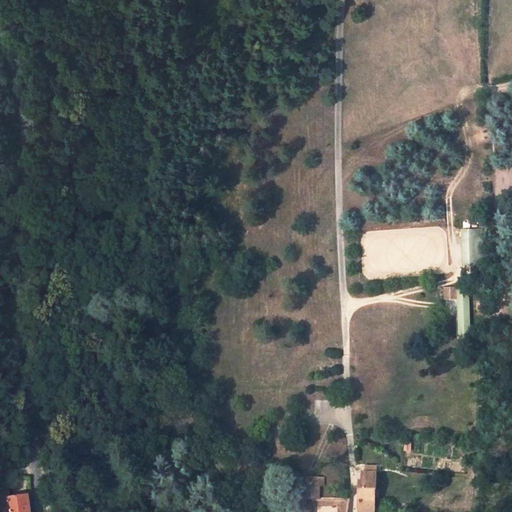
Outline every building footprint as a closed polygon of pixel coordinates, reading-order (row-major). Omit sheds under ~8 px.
[(72,176),(73,162),(65,161),(64,175),(72,176)] [(481,265),(479,228),(460,229),(461,266),(481,265)] [(443,299),(457,299),(457,336),(469,336),(469,287),(443,287),(443,299)] [(358,511),(374,511),(375,509),(375,482),(358,482),(358,511)] [(8,493),(0,494),(0,511),(28,511),(27,496),(9,498),(8,493)] [(309,511),(310,499),(303,499),(293,499),(293,511),(309,511)] [(337,511),(347,511),(348,500),(338,500),(337,511)]
